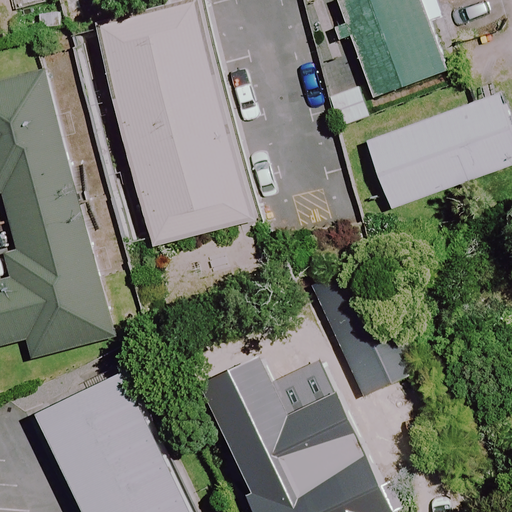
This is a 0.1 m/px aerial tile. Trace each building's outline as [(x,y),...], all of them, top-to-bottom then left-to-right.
[(208,0),(173,0),(108,17),(166,242),(264,217),(208,0)] [(419,0),(339,0),(337,1),(347,26),(333,31),(339,46),(350,42),(372,103),(447,76),(419,0)] [(47,61),(0,74),(0,193),(12,190),(28,245),(14,248),(21,273),(0,278),(0,342),(1,345),(38,335),(43,352),(123,329),(47,61)] [(511,166),(511,132),(499,95),(367,144),(391,211),(511,166)] [(407,326),(376,259),(322,284),(373,395),(428,370),(407,326)] [(207,511),(138,367),(51,409),(99,511),(207,511)] [(0,470),(44,448),(18,397),(0,406),(0,470)] [(412,511),(379,440),(324,466),(298,409),(271,421),(298,478),(267,492),(276,511),(412,511)]
